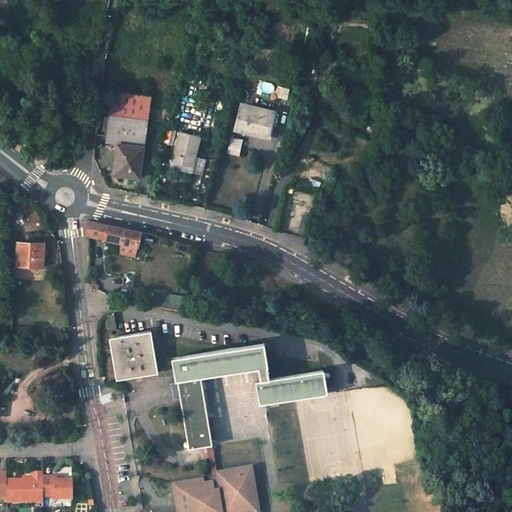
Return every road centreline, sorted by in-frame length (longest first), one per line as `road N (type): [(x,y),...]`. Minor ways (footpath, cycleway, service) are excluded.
road 1 (tertiary): [(511,372),(428,338),(270,251),(65,196)]
road 2 (unknown): [(359,511),(344,362),(301,344),(78,296)]
road 3 (residential): [(103,447),(65,196)]
